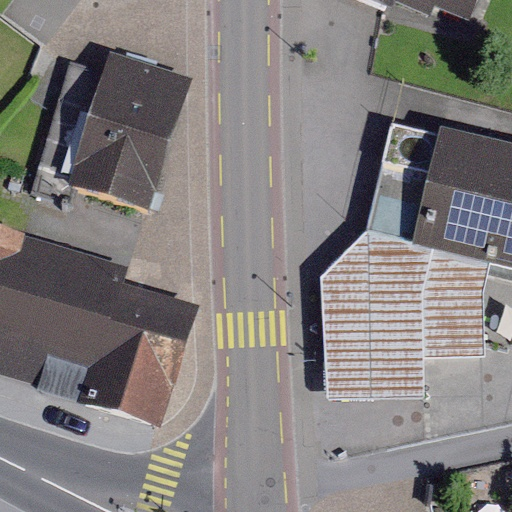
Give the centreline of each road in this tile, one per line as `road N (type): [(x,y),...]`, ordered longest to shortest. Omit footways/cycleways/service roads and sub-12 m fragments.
road 1 (primary): [(240,0),(257,490)]
road 2 (residential): [(257,490),(511,438)]
road 3 (tertiary): [(0,456),(125,511)]
